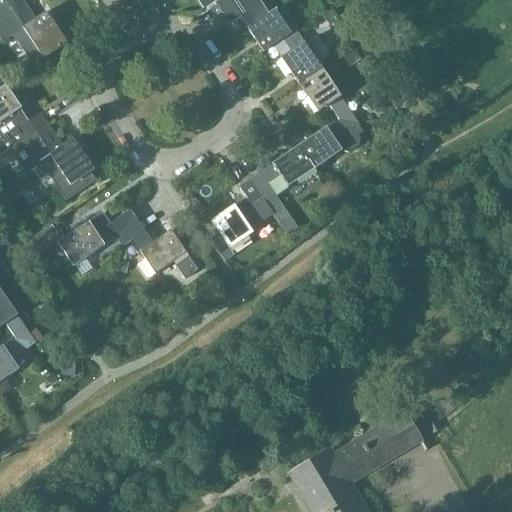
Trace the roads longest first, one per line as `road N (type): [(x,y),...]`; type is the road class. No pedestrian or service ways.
road 1 (residential): [(118,25),(106,96),(146,160),(194,158),(222,137),(234,99)]
road 2 (residential): [(234,99),(226,75),(196,42),(118,25)]
